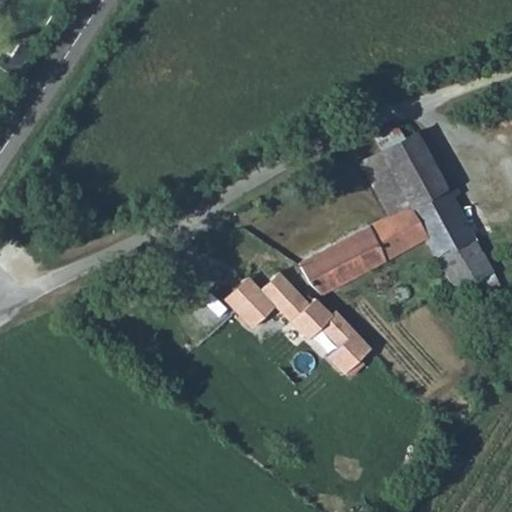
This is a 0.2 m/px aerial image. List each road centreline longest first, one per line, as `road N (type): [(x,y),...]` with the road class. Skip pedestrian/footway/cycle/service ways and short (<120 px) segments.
road 1 (track): [(511,76),(384,119),(112,261)]
road 2 (tertiary): [(0,156),(102,0)]
road 3 (unclassified): [(112,261),(0,309)]
